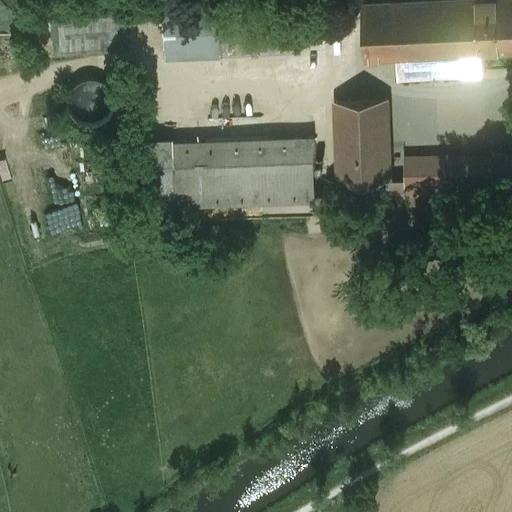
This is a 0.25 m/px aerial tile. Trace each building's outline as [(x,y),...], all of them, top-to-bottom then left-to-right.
[(459,0),(416,0),(363,2),(365,57),(397,56),(398,78),(461,75),(460,53),(462,53),(459,0)] [(511,0),(459,0),(462,53),(511,50),(511,0)] [(216,6),(161,9),(163,56),(219,54),(219,50),(301,47),(299,5),(216,9),(216,6)] [(388,97),(336,99),(340,197),(392,195),(388,97)] [(172,136),(138,137),(140,209),(173,207),(173,203),(316,198),(314,134),(172,139),(172,136)] [(511,153),(405,156),(406,194),(511,191),(511,153)]
